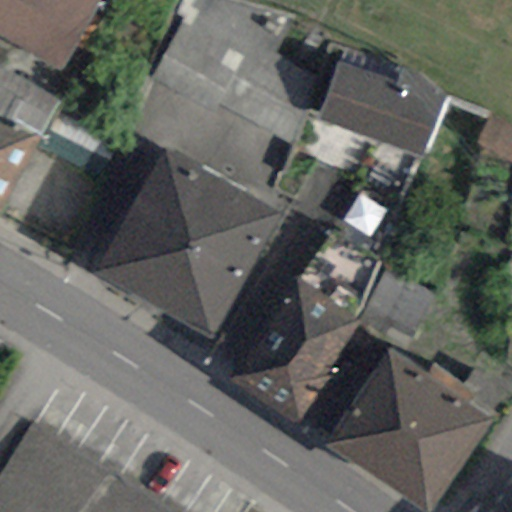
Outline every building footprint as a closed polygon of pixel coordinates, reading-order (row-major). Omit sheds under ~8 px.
[(0,0),(0,21),(62,51),(86,0),(0,0)] [(359,81),(346,123),(442,152),(455,110),(359,81)] [(0,109),(0,183),(32,128),(0,109)] [(167,150),(108,255),(207,310),(266,205),(167,150)] [(319,294),(262,377),(321,417),(378,334),(319,294)] [(487,403),(394,344),(336,434),(429,493),(487,403)] [(166,511),(36,430),(0,487),(0,511),(166,511)]
